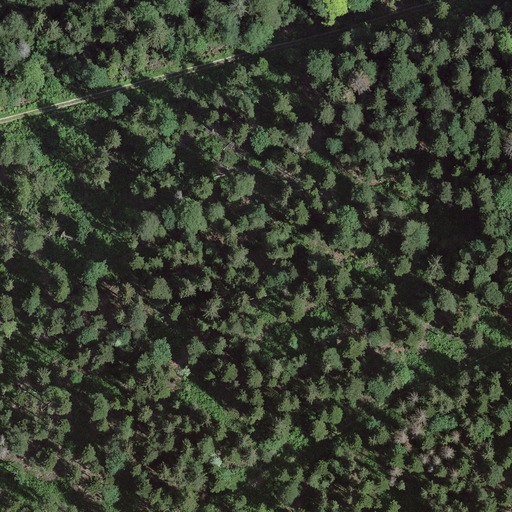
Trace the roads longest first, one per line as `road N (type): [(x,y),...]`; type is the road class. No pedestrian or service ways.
road 1 (track): [(457,0),(0,123)]
road 2 (track): [(511,347),(399,398),(193,511)]
